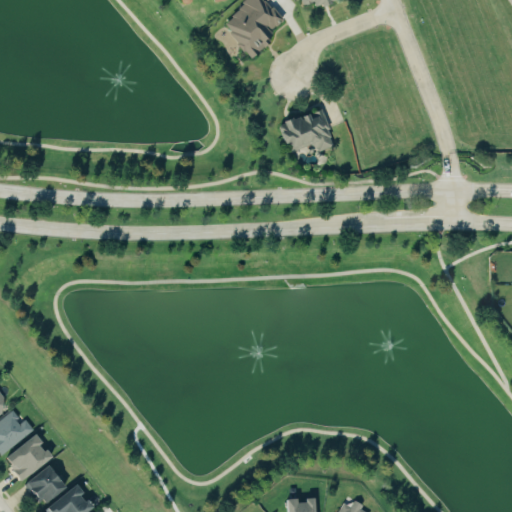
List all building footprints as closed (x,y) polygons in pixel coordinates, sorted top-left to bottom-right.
[(244,0),(219,29),(252,57),(266,41),(263,39),(281,18),(260,0),(244,0)] [(332,147),(329,117),(283,121),(284,135),(291,134),(293,151),(332,147)] [(0,420),(14,409),(0,391),(0,420)] [(0,450),(4,456),(37,431),(28,420),(24,423),(15,412),(0,424),(0,450)] [(28,483),(58,458),(40,436),(10,461),(28,483)] [(73,490),(57,467),(31,484),(47,507),(73,490)] [(50,511),(98,511),(100,511),(84,488),(50,511)] [(321,511),(321,500),(293,501),(293,511),(321,511)] [(366,511),(363,510),(366,506),(357,501),(353,508),(346,504),(341,511),(366,511)]
